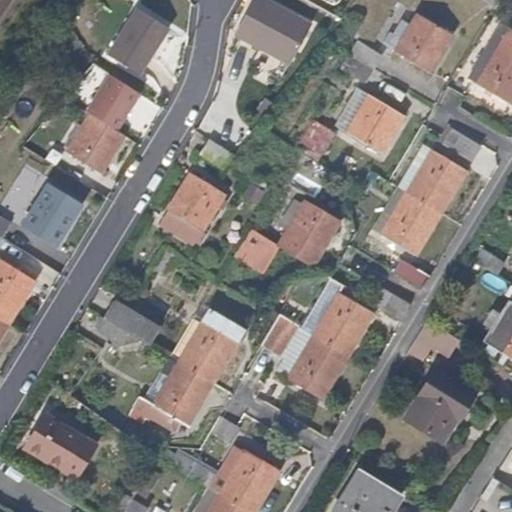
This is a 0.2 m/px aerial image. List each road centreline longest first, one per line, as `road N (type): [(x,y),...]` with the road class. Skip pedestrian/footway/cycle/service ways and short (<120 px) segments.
road 1 (residential): [(0,406),(181,117),(205,0)]
road 2 (residential): [(511,171),(295,511)]
